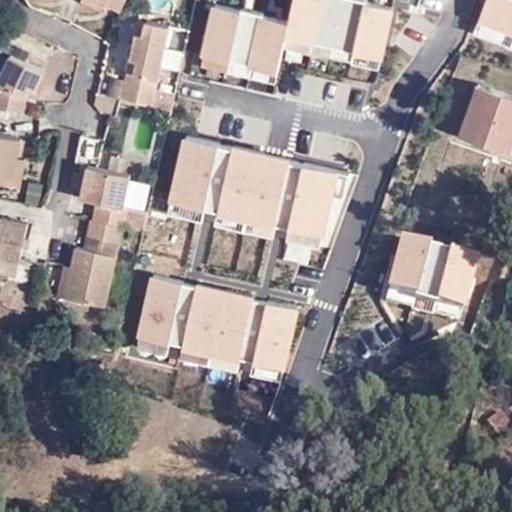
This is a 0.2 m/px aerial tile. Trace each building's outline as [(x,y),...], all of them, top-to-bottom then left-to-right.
[(108,0),(89,0),(106,8),(108,0)] [(253,12),(255,0),(203,0),(203,1),(253,12)] [(147,32),(150,17),(144,16),(140,31),(147,32)] [(125,97),(156,104),(174,23),(150,17),(147,32),(140,31),(134,57),(141,58),(139,70),(132,69),(125,97)] [(446,35),(448,23),(435,20),(432,33),(446,35)] [(407,75),(410,53),(262,23),(256,43),(407,75)] [(0,92),(0,103),(28,109),(31,97),(33,89),(41,86),(49,69),(16,53),(4,75),(0,92)] [(132,69),(139,70),(141,58),(134,57),(132,69)] [(511,86),(485,79),(467,129),(511,144),(511,86)] [(25,135),(0,129),(0,178),(14,181),(21,153),(25,135)] [(29,154),(21,153),(14,181),(13,186),(21,188),(29,154)] [(93,163),(89,178),(86,195),(101,198),(97,216),(94,216),(90,232),(104,235),(101,248),(87,245),(79,243),(74,263),(67,293),(107,302),(126,223),(128,223),(132,204),(127,203),(134,172),(93,163)] [(86,195),(89,178),(83,177),(79,193),(86,195)] [(0,251),(2,252),(22,257),(30,219),(0,212),(0,251)] [(104,235),(90,232),(87,245),(101,248),(104,235)] [(0,261),(0,262),(19,267),(22,257),(2,252),(0,261)] [(60,292),(67,293),(74,263),(67,261),(60,292)] [(509,404),(511,401),(511,390),(503,397),(509,404)] [(490,419),(501,411),(493,399),(479,408),(490,419)]
